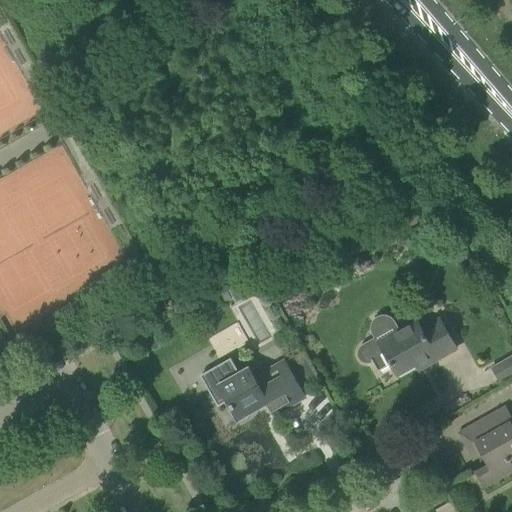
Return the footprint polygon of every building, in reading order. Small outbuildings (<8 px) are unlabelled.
[(0,213),(97,213),(64,146),(0,177),(0,213)] [(256,271),(245,277),(252,289),(263,283),(256,271)] [(362,361),(364,362),(367,363),(369,363),(372,361),(378,372),(390,365),(397,376),(422,361),(425,366),(456,349),(439,319),(421,329),(416,320),(395,332),(393,328),(369,342),(361,346),(359,349),(358,354),(358,355),(360,360),(362,361)] [(199,376),(217,407),(227,401),(237,420),(266,404),(272,415),(304,397),(284,362),(254,379),(248,369),(239,375),(230,358),(199,376)] [(511,425),(510,422),(511,421),(511,420),(504,407),(457,433),(469,453),(477,448),(487,466),(475,472),(484,487),(511,471),(511,425)]
